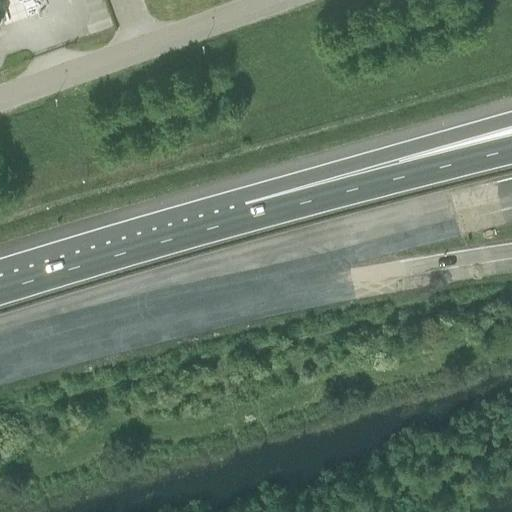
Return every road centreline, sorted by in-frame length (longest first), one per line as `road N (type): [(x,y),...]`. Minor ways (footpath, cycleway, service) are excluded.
road 1 (motorway): [(0,339),(176,283),(511,195)]
road 2 (motorway): [(0,357),(333,282),(511,252)]
road 3 (unclassified): [(0,97),(276,0)]
road 4 (motorway): [(511,118),(248,217)]
road 5 (motorway): [(511,150),(248,217)]
road 6 (motorway): [(248,217),(0,291)]
